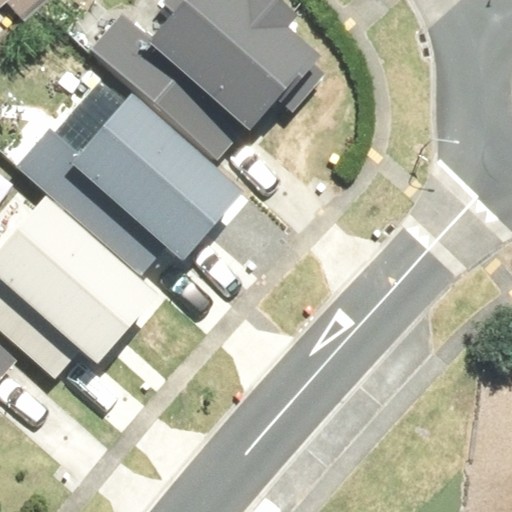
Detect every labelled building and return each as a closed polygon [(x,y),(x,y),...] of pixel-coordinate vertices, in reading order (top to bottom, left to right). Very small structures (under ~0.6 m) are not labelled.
[(3,0),(18,18),(38,0),(3,0)] [(178,0),(168,12),(186,27),(161,54),(261,144),(333,65),(304,38),(312,28),(280,0),(262,0),(262,2),(259,0),(178,0)] [(254,201),(142,103),(80,173),(193,271),(254,201)] [(171,305),(61,208),(0,277),(0,280),(108,376),(171,305)] [(0,418),(14,402),(5,393),(25,370),(0,348),(0,418)] [(322,511),(440,511),(443,510),(431,499),(455,474),(421,440),(380,481),(367,467),(322,511)]
